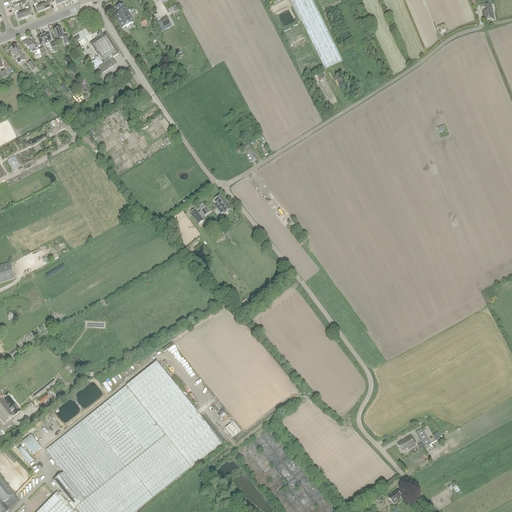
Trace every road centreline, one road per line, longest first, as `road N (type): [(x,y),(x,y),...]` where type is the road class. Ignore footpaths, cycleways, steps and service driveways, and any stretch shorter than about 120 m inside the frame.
road 1 (track): [(435,511),(359,426),(371,386),(356,355),(172,122)]
road 2 (track): [(223,187),(448,39),(511,19)]
road 3 (unclassified): [(172,122),(94,2)]
